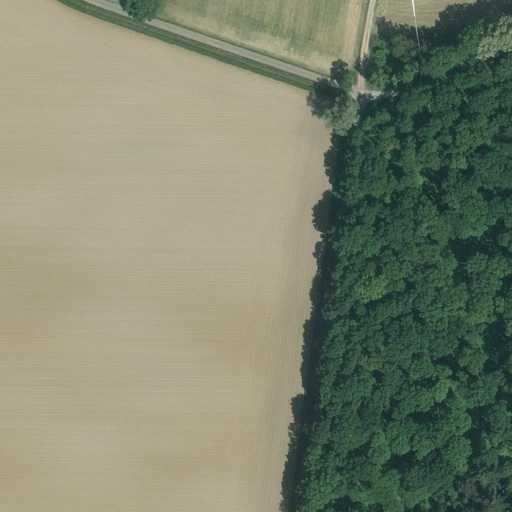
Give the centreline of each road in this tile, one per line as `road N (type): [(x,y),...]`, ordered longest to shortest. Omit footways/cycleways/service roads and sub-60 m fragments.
road 1 (track): [(359,97),(303,511)]
road 2 (track): [(90,0),(359,97)]
road 3 (track): [(359,97),(414,86),(511,48)]
